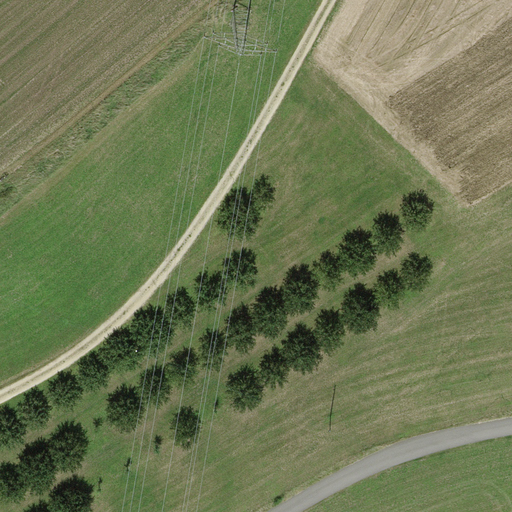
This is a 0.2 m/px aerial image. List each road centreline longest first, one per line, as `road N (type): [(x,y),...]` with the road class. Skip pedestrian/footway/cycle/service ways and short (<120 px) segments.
road 1 (track): [(0,395),(78,353),(152,287),(327,0)]
road 2 (residential): [(273,511),(409,447),(511,425)]
